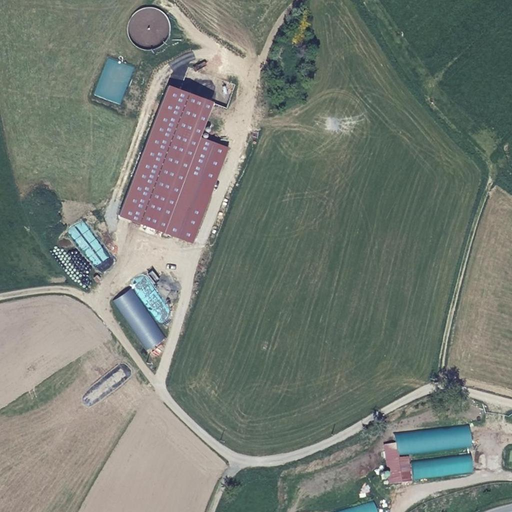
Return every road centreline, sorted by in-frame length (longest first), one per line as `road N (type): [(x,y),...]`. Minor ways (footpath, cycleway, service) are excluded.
road 1 (track): [(0,299),(80,295),(171,402),(232,458)]
road 2 (track): [(232,458),(295,458),(435,388),(511,404)]
